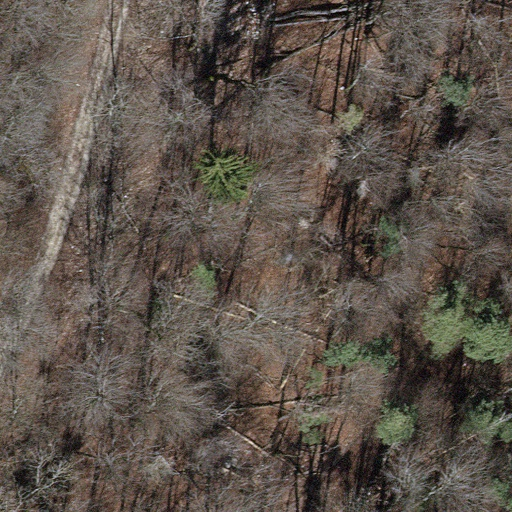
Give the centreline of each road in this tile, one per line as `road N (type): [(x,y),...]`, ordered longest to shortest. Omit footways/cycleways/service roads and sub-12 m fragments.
road 1 (track): [(113,0),(37,288),(0,359)]
road 2 (track): [(312,511),(511,279)]
